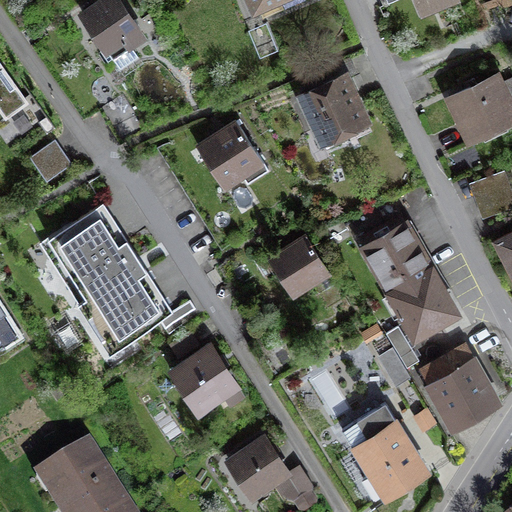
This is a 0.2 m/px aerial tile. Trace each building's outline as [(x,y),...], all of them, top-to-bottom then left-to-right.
[(127,0),(90,0),(82,5),(112,55),(148,33),(127,0)] [(245,0),(250,11),(277,0),(245,0)] [(385,0),(391,14),(416,5),(420,15),(458,0),(385,0)] [(0,57),(0,107),(6,116),(29,101),(0,57)] [(351,64),(348,57),(337,62),(340,69),(351,64)] [(348,66),(299,89),(323,141),(372,118),(348,66)] [(511,95),(500,70),(444,96),(467,143),(511,121),(511,95)] [(124,97),(105,108),(119,131),(137,120),(124,97)] [(238,119),(198,145),(228,190),(268,165),(238,119)] [(56,140),(32,155),(47,179),(71,164),(56,140)] [(123,171),(66,207),(105,272),(163,236),(123,171)] [(511,195),(503,172),(472,184),(485,217),(511,207),(511,195)] [(408,214),(358,243),(414,339),(464,310),(408,214)] [(511,226),(491,237),(511,278),(511,226)] [(306,232),(269,255),(293,294),(331,270),(306,232)] [(0,337),(6,346),(19,338),(0,308),(0,337)] [(388,333),(408,365),(419,359),(400,326),(388,333)] [(212,338),(169,365),(199,412),(241,385),(212,338)] [(429,369),(419,375),(427,389),(428,388),(451,429),(494,404),(469,362),(475,359),(466,343),(427,365),(429,369)] [(385,403),(342,430),(383,497),(430,468),(398,415),(394,418),(385,403)] [(265,433),(222,459),(249,504),(274,487),(283,503),(294,504),(297,509),(316,496),(312,493),(314,485),(302,468),(298,466),(290,471),(265,433)] [(131,511),(89,441),(37,473),(60,511),(131,511)]
